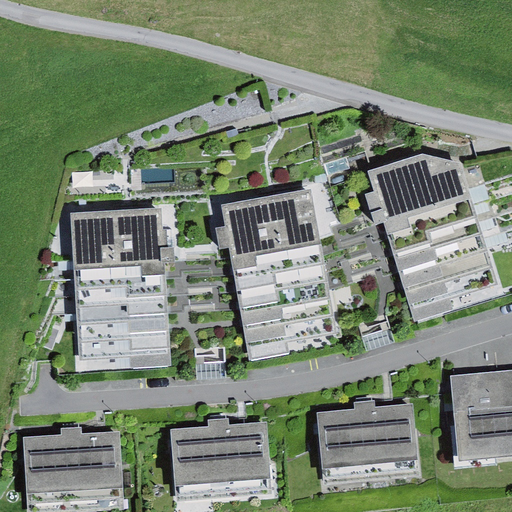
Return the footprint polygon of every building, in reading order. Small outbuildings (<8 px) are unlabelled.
[(422,157),(368,174),(415,326),(455,314),(451,300),(500,285),(465,169),(422,157)] [(313,191),(223,207),(251,369),(288,362),(286,356),(339,347),(313,191)] [(163,211),(73,216),(82,369),(132,366),(133,375),(172,372),(163,211)] [(511,372),(451,378),(459,465),(511,460),(511,372)] [(356,411),(318,415),(324,479),(420,469),(413,406),(376,409),(375,402),(364,404),(355,405),(356,411)] [(210,430),(173,432),(177,499),(271,493),(267,426),(230,428),(229,421),(219,421),(217,421),(209,422),(210,430)] [(62,437),(24,439),(27,504),(123,500),(120,434),(84,436),(84,429),(74,430),(62,430),(62,437)]
